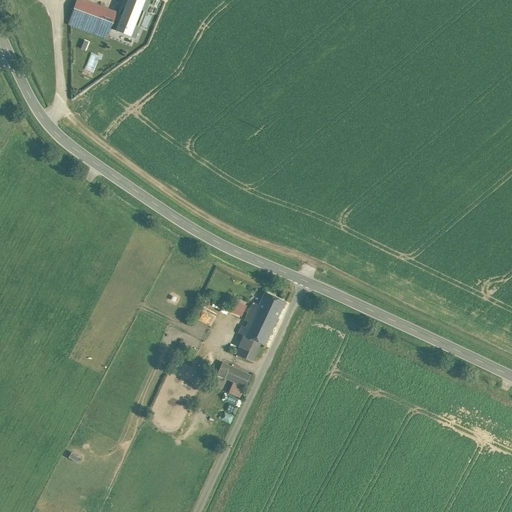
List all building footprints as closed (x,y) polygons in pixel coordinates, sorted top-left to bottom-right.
[(148,2),(142,0),(122,0),(123,0),(112,28),(134,37),(148,2)] [(109,24),(75,11),(71,23),(105,36),(109,24)] [(284,302),(264,293),(260,303),(257,302),(256,304),(258,305),(257,309),(277,319),(284,302)] [(242,316),(247,305),(239,301),(234,312),(242,316)] [(253,303),(238,333),(245,336),(237,355),(252,362),(260,344),(264,346),(277,319),(257,309),(258,305),(256,304),(253,303)] [(224,364),(218,375),(225,378),(230,367),(224,364)] [(249,376),(230,367),(225,378),(244,387),(249,376)] [(79,462),(82,457),(72,451),(69,457),(79,462)]
